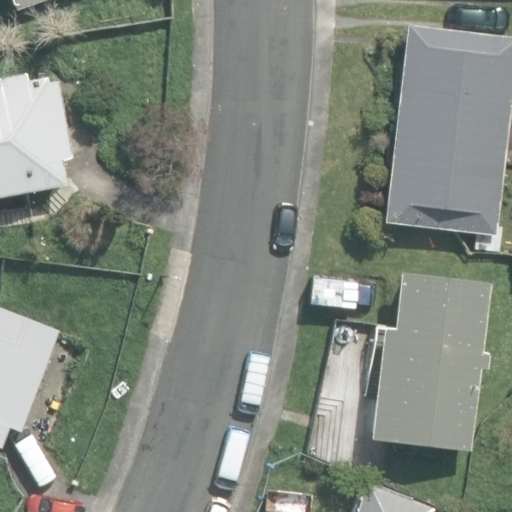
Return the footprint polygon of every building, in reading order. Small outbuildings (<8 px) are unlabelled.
[(464,251),(495,253),(497,231),(492,230),(511,57),(511,37),(404,25),(380,222),(466,232),(464,251)] [(60,102),(93,96),(88,70),(55,76),(60,102)] [(0,194),(62,183),(58,158),(67,157),(53,79),(45,81),(44,76),(23,80),(21,72),(0,75),(0,194)] [(365,437),(466,450),(487,281),(396,270),(389,326),(378,325),(365,437)] [(0,440),(5,427),(15,431),(53,329),(0,309),(0,440)] [(432,511),(434,508),(363,482),(352,511),(432,511)]
